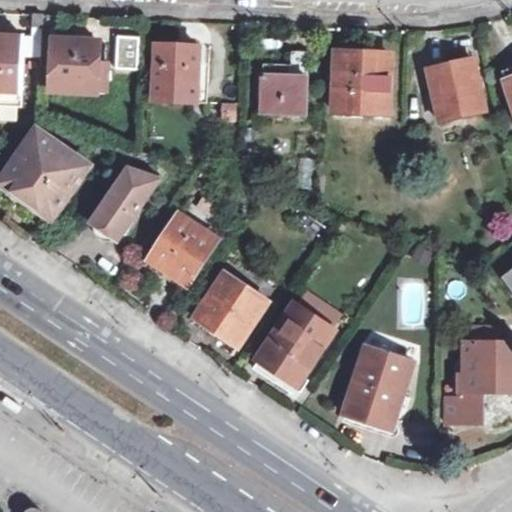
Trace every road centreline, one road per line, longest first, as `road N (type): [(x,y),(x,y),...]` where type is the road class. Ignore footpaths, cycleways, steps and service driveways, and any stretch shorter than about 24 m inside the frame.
road 1 (secondary): [(357,511),(0,275)]
road 2 (secondary): [(0,351),(235,511)]
